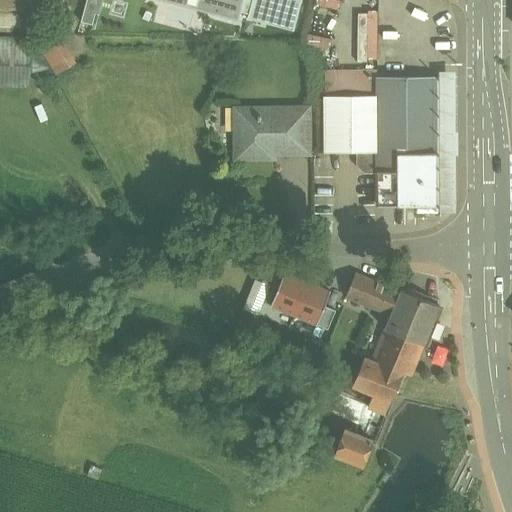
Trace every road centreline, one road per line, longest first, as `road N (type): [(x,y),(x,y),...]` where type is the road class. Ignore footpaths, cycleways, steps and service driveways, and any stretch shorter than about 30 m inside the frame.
road 1 (residential): [(489,233),(424,250),(156,246),(69,270),(0,302)]
road 2 (secondary): [(489,233),(491,378),(511,481)]
road 3 (secondary): [(487,3),(489,233)]
